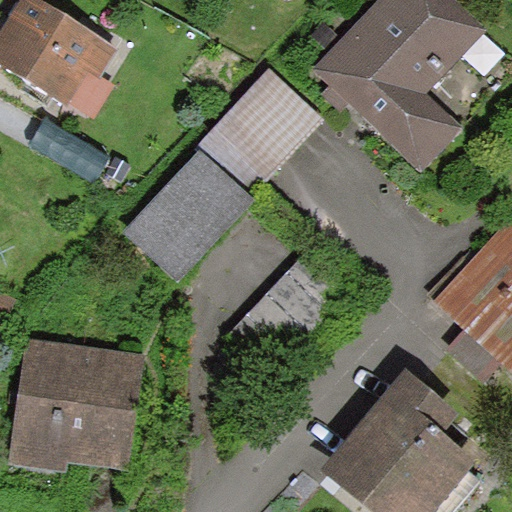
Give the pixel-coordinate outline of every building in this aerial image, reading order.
[(123,48),(34,0),(18,0),(0,34),(0,68),(74,109),(94,74),(105,80),(123,48)] [(454,0),(384,0),(315,71),(426,178),(468,135),(425,93),(485,30),(454,0)] [(329,118),(274,70),(206,147),(260,196),(329,118)] [(110,159),(57,128),(44,153),(97,182),(110,159)] [(260,196),(206,147),(130,232),(184,281),(260,196)] [(511,226),(440,304),(511,370),(511,226)] [(360,309),(307,259),(227,343),(279,393),(360,309)] [(22,301),(0,291),(0,322),(11,327),(22,301)] [(152,349),(27,335),(13,466),(77,473),(78,463),(138,470),(152,349)] [(465,420),(408,376),(326,480),(367,511),(438,511),(473,468),(444,446),(465,420)]
